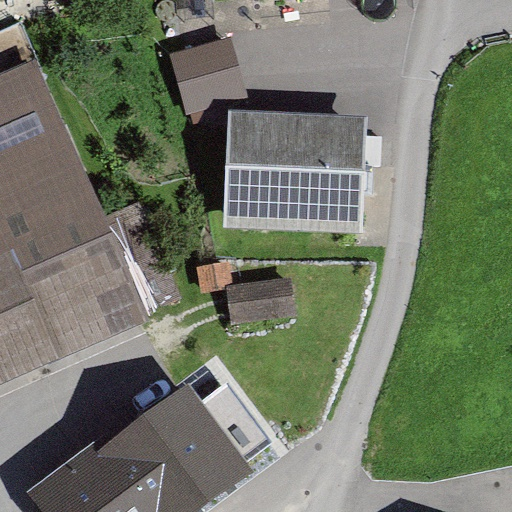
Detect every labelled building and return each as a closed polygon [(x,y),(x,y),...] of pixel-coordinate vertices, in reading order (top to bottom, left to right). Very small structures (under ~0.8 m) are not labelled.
[(278,0),(280,8),(322,3),(345,0),(278,0)] [(47,62),(0,80),(0,389),(154,329),(47,62)] [(229,124),(224,240),(364,247),(369,131),(229,124)] [(295,285),(230,292),(234,329),(299,322),(295,285)] [(205,378),(36,490),(50,511),(218,511),(271,477),(205,378)]
